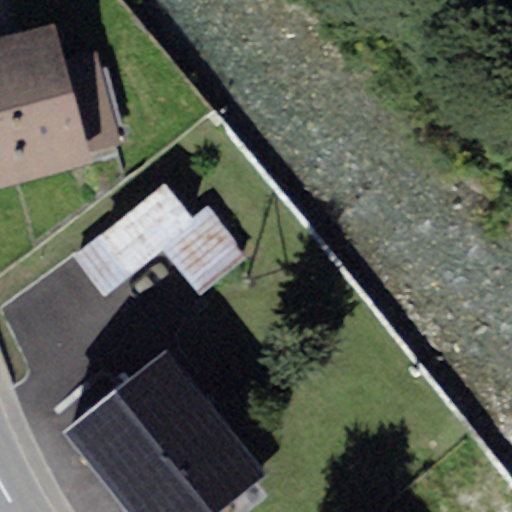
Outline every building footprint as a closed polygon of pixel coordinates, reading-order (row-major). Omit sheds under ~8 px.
[(64,62),(54,25),(0,39),(0,191),(92,167),(89,155),(64,62)] [(100,52),(64,62),(89,155),(125,145),(100,52)] [(167,184),(76,255),(106,294),(164,249),(198,223),(194,219),(167,184)] [(201,295),(234,270),(248,258),(209,207),(194,219),(198,223),(164,249),(201,295)] [(117,498),(216,417),(164,353),(65,434),(117,498)] [(128,511),(227,511),(268,480),(216,417),(117,498),(128,511)]
